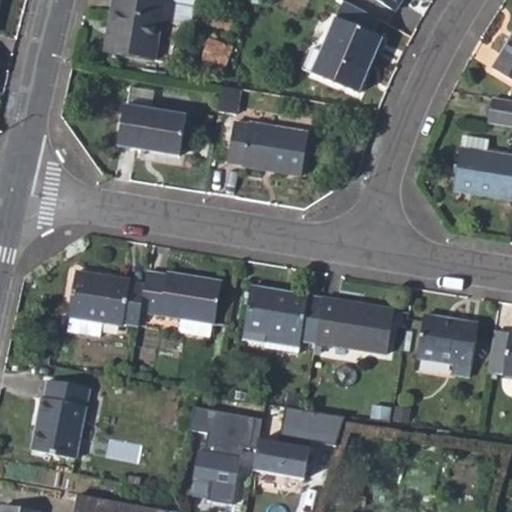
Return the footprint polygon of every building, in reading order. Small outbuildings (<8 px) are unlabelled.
[(113,0),(104,53),(154,61),(161,23),(170,23),(173,3),(151,0),(113,0)] [(376,0),(395,12),(402,0),(376,0)] [(377,20),(344,2),(336,20),(371,35),(377,20)] [(336,20),(321,54),(312,74),(356,94),(380,39),(371,35),(336,20)] [(511,34),(492,68),(511,79),(511,34)] [(301,69),(312,74),(321,54),(310,49),(301,69)] [(235,114),(240,90),(223,86),(219,111),(235,114)] [(487,125),(511,128),(511,100),(492,98),(487,125)] [(117,147),(179,157),(185,117),(124,107),(117,147)] [(243,167),(301,176),(307,133),(249,123),(247,126),(233,123),(227,163),(241,165),(243,167)] [(485,152),(487,140),(462,136),(460,148),(485,152)] [(452,191),(511,201),(511,156),(485,152),(460,148),(452,191)] [(165,275),(146,272),(143,287),(139,314),(182,320),(212,325),(215,325),(221,282),(167,273),(165,275)] [(130,282),(76,273),(68,318),(70,318),(68,333),(99,338),(102,324),(122,327),(122,324),(137,327),(139,314),(143,287),(129,285),(130,282)] [(315,343),(323,299),(250,288),(241,339),(264,343),(263,349),(297,354),(300,341),(315,343)] [(395,311),(323,299),(315,343),(387,355),(395,311)] [(451,375),(468,378),(477,325),(424,316),(417,358),(453,364),(451,375)] [(212,325),(182,320),(181,333),(210,337),(212,325)] [(511,329),(510,333),(506,356),(490,353),(487,370),(504,373),(504,376),(511,376),(511,329)] [(490,353),(506,356),(510,333),(493,330),(490,353)] [(30,451),(75,459),(88,390),(47,382),(43,399),(39,399),(30,451)] [(209,500),(232,502),(243,444),(259,446),(260,439),(264,418),(196,405),(189,429),(210,432),(205,450),(199,449),(195,477),(212,480),(209,500)] [(285,407),(278,442),(312,447),(312,443),(335,446),(344,416),(285,407)] [(259,446),(255,470),(307,478),(312,447),(278,442),(260,439),(259,446)] [(76,494),(75,504),(112,511),(165,511),(166,511),(76,494)]
